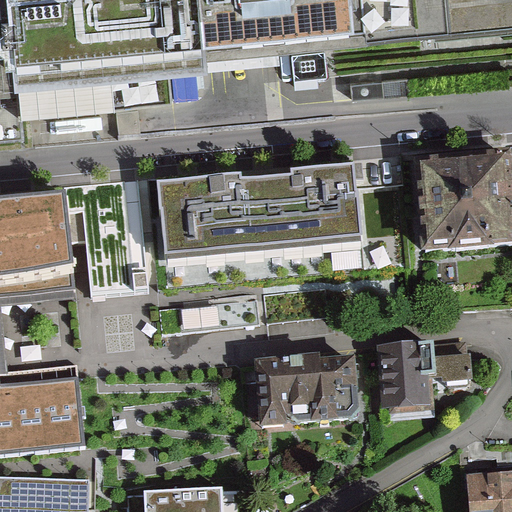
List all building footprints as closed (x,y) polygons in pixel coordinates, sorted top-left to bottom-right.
[(0,0),(0,40),(15,39),(23,113),(112,103),(176,97),(171,55),(211,51),(206,0),(0,0)] [(206,0),(211,51),(288,43),(370,35),(369,26),(367,0),(206,0)] [(511,0),(367,0),(369,26),(511,10),(511,0)] [(198,101),(197,59),(175,60),(176,101),(198,101)] [(511,158),(467,163),(419,168),(427,254),(511,246),(511,158)] [(245,178),(162,186),(166,226),(169,261),(368,242),(360,166),(302,171),(303,178),(288,179),(257,182),(245,183),(245,178)] [(92,294),(135,291),(133,277),(126,181),(83,184),(92,294)] [(18,189),(0,190),(0,378),(6,378),(4,367),(0,342),(0,305),(29,306),(25,284),(37,283),(42,302),(85,299),(71,184),(18,189)] [(378,350),(384,421),(432,417),(430,388),(468,385),(466,358),(435,360),(434,346),(378,350)] [(259,363),(264,429),(291,427),(291,420),(319,418),(319,423),(345,421),(361,409),(358,361),(325,363),(325,358),(259,363)] [(0,463),(88,455),(81,379),(43,382),(42,375),(6,378),(0,378),(0,463)] [(511,511),(511,475),(470,480),(473,511),(511,511)] [(0,511),(90,511),(90,483),(40,481),(0,480),(0,511)] [(220,511),(220,500),(156,505),(156,511),(220,511)]
